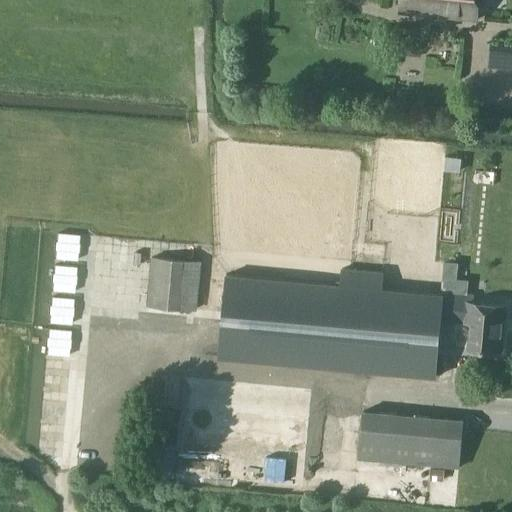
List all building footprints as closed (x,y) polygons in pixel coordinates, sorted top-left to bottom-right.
[(479,0),(400,0),(399,12),(478,20),(479,0)] [(202,263),(152,258),(148,306),(197,311),(202,263)] [(435,376),(440,320),(442,294),(381,289),(383,272),(342,269),(340,285),(227,275),(219,358),(435,376)] [(473,295),(442,292),(442,294),(440,320),(471,323),(469,348),(501,351),(505,305),(473,302),(473,295)] [(463,419),(363,412),(359,471),(379,472),(380,461),(459,467),(463,419)]
